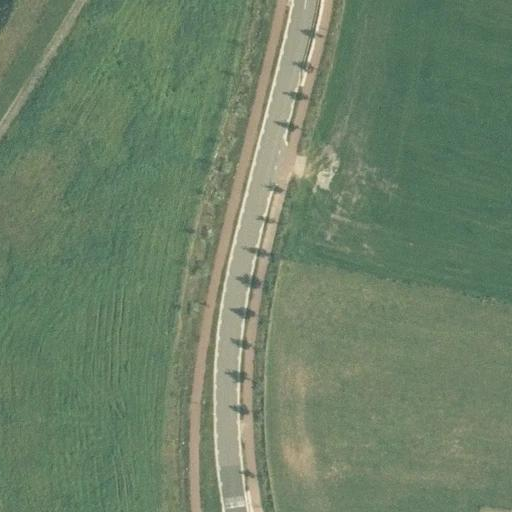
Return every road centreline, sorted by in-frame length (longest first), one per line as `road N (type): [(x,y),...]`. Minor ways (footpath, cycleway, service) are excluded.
road 1 (tertiary): [(236,511),(225,357),(304,0)]
road 2 (track): [(77,0),(0,139)]
